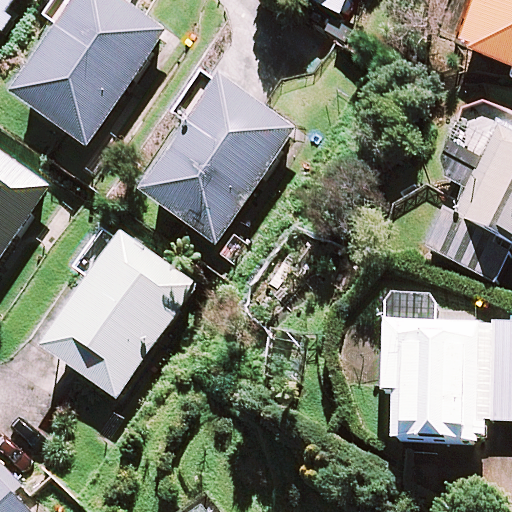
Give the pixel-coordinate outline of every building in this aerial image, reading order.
[(0,0),(0,38),(24,0),(0,0)] [(167,45),(98,0),(94,7),(83,0),(80,0),(55,40),(67,48),(22,118),(91,163),(167,45)] [(349,0),(301,0),(299,7),(340,23),(349,0)] [(511,0),(490,0),(466,67),(511,82),(511,0)] [(178,139),(195,150),(151,215),(219,260),(296,145),(228,100),(212,89),(178,139)] [(511,146),(505,143),(473,208),(464,227),(452,221),(432,263),(499,295),(511,267),(511,146)] [(0,279),(51,202),(0,168),(0,279)] [(192,298),(109,246),(83,287),(97,295),(50,368),(120,412),(192,298)] [(468,339),(445,338),(446,311),(392,310),(390,400),(390,407),(402,407),(401,445),(390,445),(389,463),(460,464),(460,454),(489,454),(489,432),(496,432),(511,431),(511,333),(498,333),(468,332),(468,339)] [(0,511),(34,511),(0,479),(0,511)]
